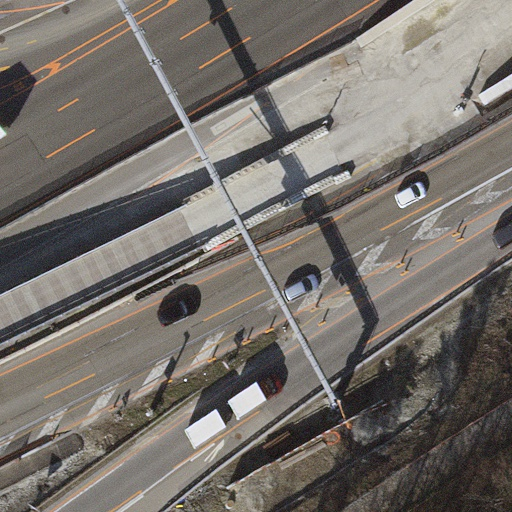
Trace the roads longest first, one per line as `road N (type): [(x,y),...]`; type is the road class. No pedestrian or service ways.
road 1 (motorway): [(0,295),(483,0)]
road 2 (motorway): [(208,0),(0,134)]
road 3 (motorway): [(163,0),(0,48)]
